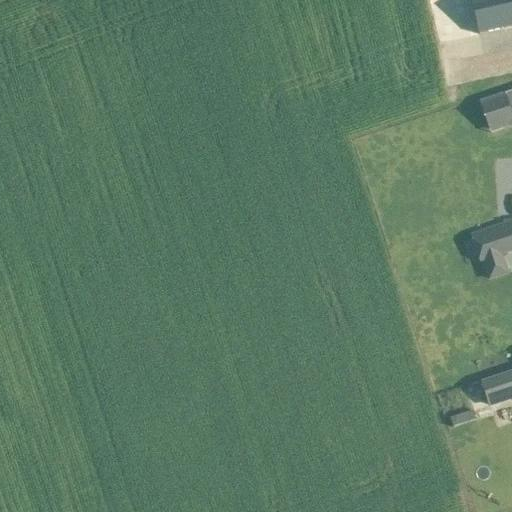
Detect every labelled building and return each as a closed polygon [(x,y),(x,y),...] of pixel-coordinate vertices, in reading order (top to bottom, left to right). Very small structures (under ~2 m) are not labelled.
[(431,0),(406,0),(416,44),(440,39),(431,0)] [(511,0),(471,0),(478,32),(511,24),(511,0)] [(505,93),(480,102),(489,129),(511,121),(511,114),(508,101),(505,93)] [(500,226),(471,235),(480,262),(509,252),(500,226)] [(511,371),(477,383),(485,406),(511,396),(511,371)]
